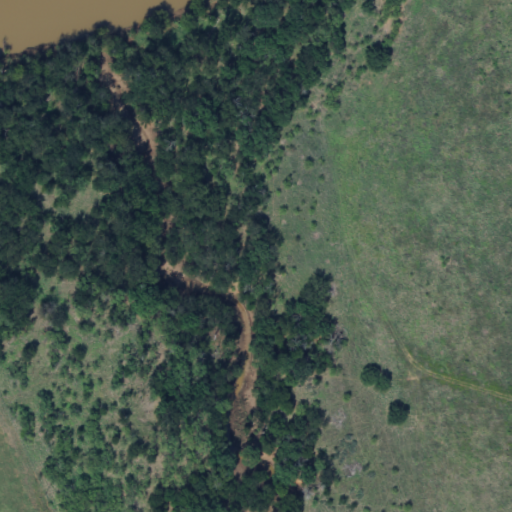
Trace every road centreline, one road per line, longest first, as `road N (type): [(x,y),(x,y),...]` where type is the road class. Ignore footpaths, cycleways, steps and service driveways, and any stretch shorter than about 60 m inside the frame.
road 1 (residential): [(511,394),(423,320),(357,246),(351,151)]
road 2 (residential): [(109,511),(114,451),(74,324)]
